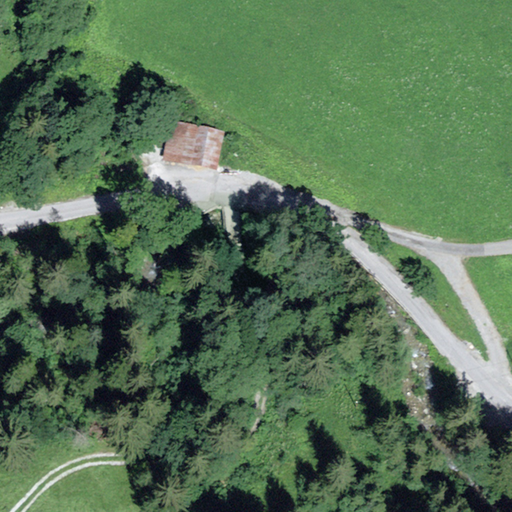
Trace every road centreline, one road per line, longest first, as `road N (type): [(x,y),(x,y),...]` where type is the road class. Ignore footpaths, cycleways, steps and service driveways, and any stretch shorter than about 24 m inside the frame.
road 1 (track): [(239,254),(265,379),(240,443),(201,458),(80,458),(15,511)]
road 2 (unclassified): [(222,192),(285,199),(333,223),(511,410)]
road 3 (unclassified): [(0,220),(222,192)]
